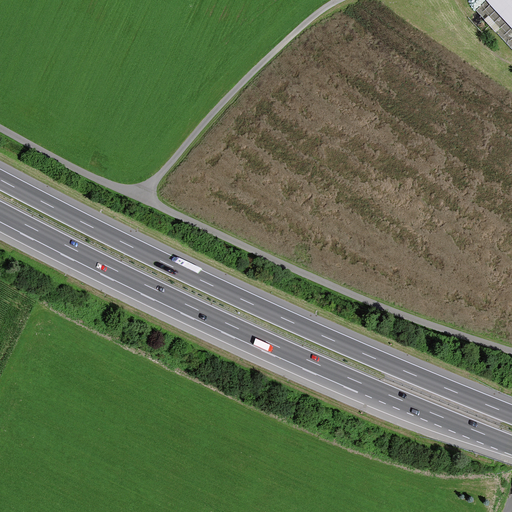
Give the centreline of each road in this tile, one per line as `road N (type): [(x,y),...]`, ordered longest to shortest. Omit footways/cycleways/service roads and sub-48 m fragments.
road 1 (motorway): [(511,415),(244,300),(0,180)]
road 2 (motorway): [(0,211),(233,326),(511,445)]
road 3 (unclassified): [(511,353),(370,301),(81,173),(0,128)]
